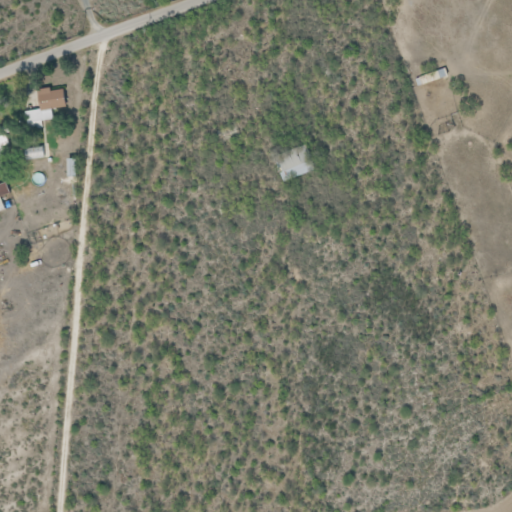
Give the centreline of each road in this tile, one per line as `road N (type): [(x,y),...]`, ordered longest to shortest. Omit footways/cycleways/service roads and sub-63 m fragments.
road 1 (residential): [(113,511),(129,404),(132,237),(100,86),(106,35)]
road 2 (residential): [(201,0),(0,73)]
